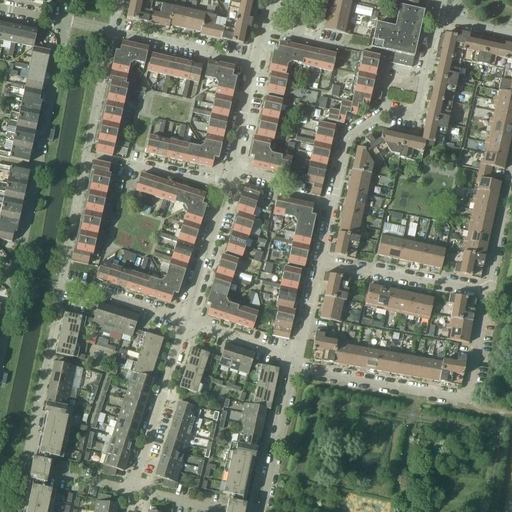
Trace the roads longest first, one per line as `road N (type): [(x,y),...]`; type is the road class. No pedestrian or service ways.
road 1 (residential): [(132,492),(184,319)]
road 2 (residential): [(465,401),(291,370)]
road 3 (residential): [(435,17),(412,115),(389,110),(346,138)]
road 4 (residential): [(487,295),(319,263)]
road 5 (residential): [(254,63),(110,30)]
road 6 (residential): [(85,155),(226,186)]
road 7 (residential): [(261,511),(291,370)]
road 8 (residential): [(184,319),(226,186)]
road 9 (residential): [(132,492),(0,462)]
road 10 (residential): [(184,319),(59,285)]
road 11 (residential): [(299,354),(184,319)]
